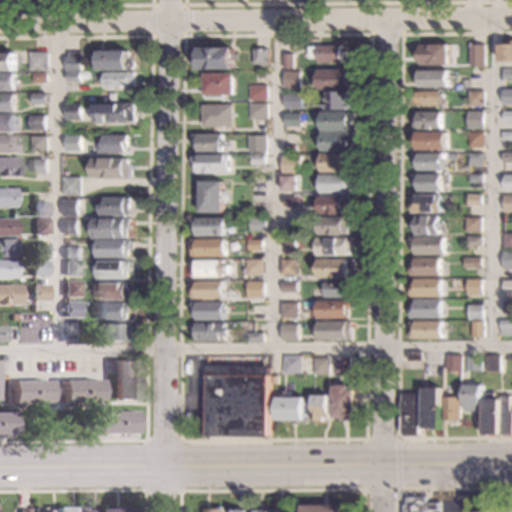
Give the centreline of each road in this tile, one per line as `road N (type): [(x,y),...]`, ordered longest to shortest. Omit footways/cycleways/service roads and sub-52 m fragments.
road 1 (residential): [(167,0),(159,511)]
road 2 (secondary): [(0,473),(511,466)]
road 3 (residential): [(511,17),(0,22)]
road 4 (residential): [(387,19),(379,511)]
